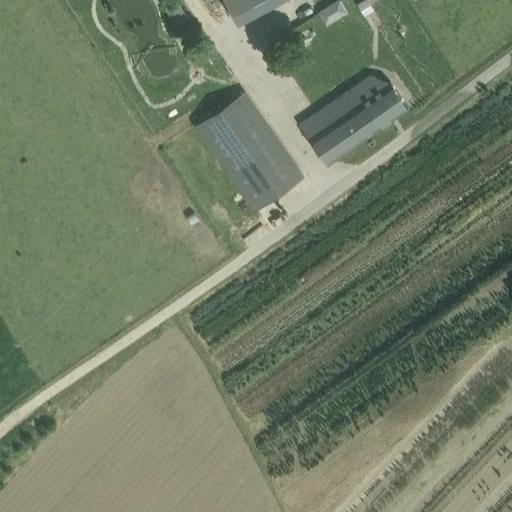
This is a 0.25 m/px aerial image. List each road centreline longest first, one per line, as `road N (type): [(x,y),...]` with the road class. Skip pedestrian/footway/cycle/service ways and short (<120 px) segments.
road 1 (unclassified): [(13,420),(511,54)]
road 2 (unknown): [(325,190),(238,44)]
